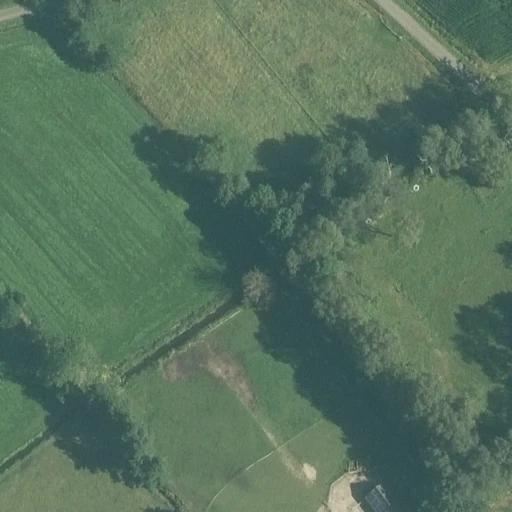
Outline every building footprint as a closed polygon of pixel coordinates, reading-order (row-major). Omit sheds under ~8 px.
[(490,149),(476,157),(499,194),(511,187),(490,149)] [(454,170),(441,179),(466,216),(478,207),(454,170)] [(423,191),(410,201),(436,236),(449,227),(423,191)] [(396,211),(383,221),(409,256),(422,247),(396,211)] [(371,229),(358,239),(384,275),(396,266),(397,265),(371,229)] [(479,244),(479,288),(495,288),(495,244),(479,244)] [(331,268),(324,273),(350,309),(363,299),(336,264),(331,268)] [(430,270),(430,314),(447,314),(446,270),(430,270)] [(475,301),(462,314),(476,329),(489,316),(475,301)] [(398,307),(363,334),(372,347),(408,321),(398,307)] [(479,332),(479,376),(495,376),(495,332),(479,332)] [(423,343),(388,369),(398,382),(433,356),(423,343)] [(448,373),(413,400),(424,413),(458,385),(448,373)] [(511,457),(499,434),(485,442),(507,480),(511,477),(511,457)] [(472,446),(458,453),(479,492),(493,484),(472,446)] [(416,511),(410,503),(401,510),(384,487),(364,502),(371,511),(416,511)]
